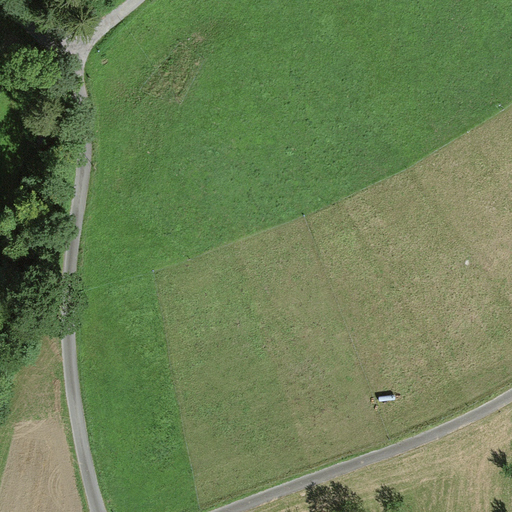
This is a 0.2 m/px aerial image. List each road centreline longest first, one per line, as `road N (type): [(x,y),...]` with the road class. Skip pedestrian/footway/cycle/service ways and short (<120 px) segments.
road 1 (residential): [(14,0),(70,53),(82,131),(65,348),(98,511)]
road 2 (track): [(218,511),(511,392)]
